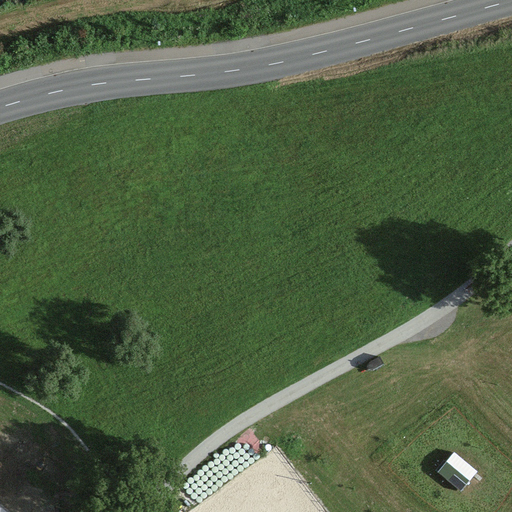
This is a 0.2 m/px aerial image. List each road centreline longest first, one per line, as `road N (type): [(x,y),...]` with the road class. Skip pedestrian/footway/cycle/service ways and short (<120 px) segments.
road 1 (tertiary): [(511,2),(231,72),(54,91),(0,108)]
road 2 (track): [(511,255),(439,323),(336,367),(206,442),(144,511)]
